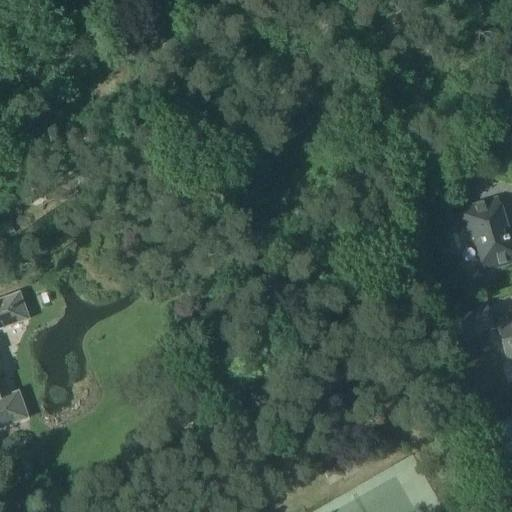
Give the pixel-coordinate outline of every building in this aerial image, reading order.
[(500,234),(506,232),(497,202),(453,215),(460,236),(470,232),(483,273),(511,264),(511,238),(503,241),(500,234)] [(0,331),(28,321),(19,295),(0,302),(0,429),(26,420),(17,395),(0,400),(0,331)] [(463,337),(490,329),(484,307),(456,315),(463,337)] [(511,323),(496,328),(506,361),(511,359),(511,323)] [(490,447),(511,440),(511,418),(484,427),(490,447)]
